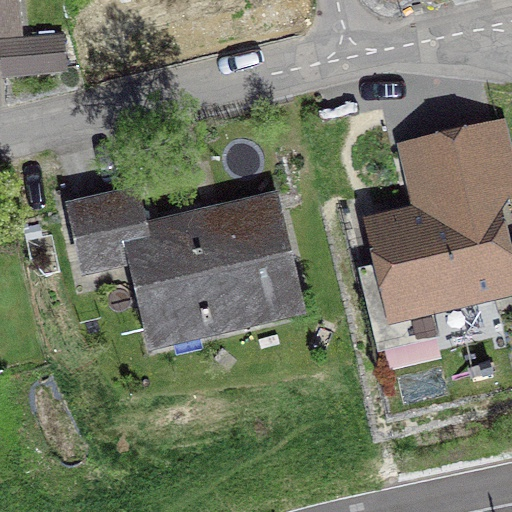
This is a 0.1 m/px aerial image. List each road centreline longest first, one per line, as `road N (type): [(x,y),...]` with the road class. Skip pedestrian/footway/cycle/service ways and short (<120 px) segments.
road 1 (residential): [(0,135),(347,55)]
road 2 (residential): [(347,55),(511,24)]
road 3 (residential): [(377,511),(511,481)]
